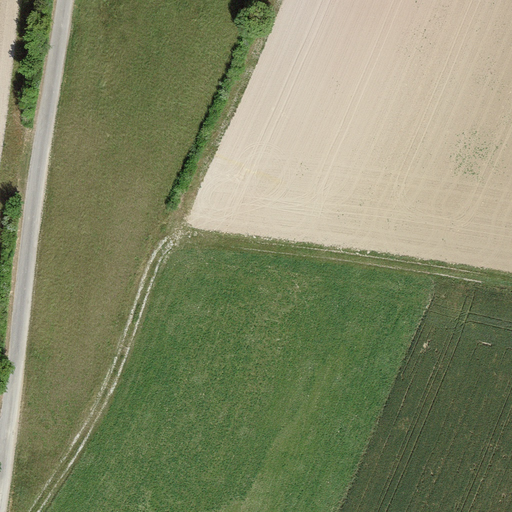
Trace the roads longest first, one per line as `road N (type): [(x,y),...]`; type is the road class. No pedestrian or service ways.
road 1 (track): [(511,286),(262,248),(167,249),(119,384),(39,511)]
road 2 (unclassified): [(59,0),(0,473)]
